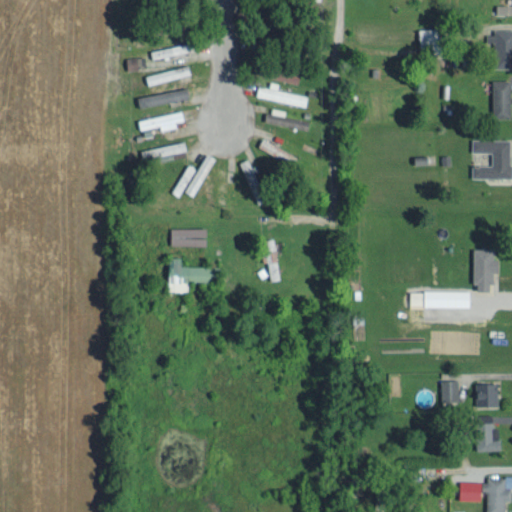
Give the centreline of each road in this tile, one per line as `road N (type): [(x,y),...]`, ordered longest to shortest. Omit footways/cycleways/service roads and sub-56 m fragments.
road 1 (residential): [(335,0),(332,212)]
road 2 (residential): [(216,122),(222,0)]
